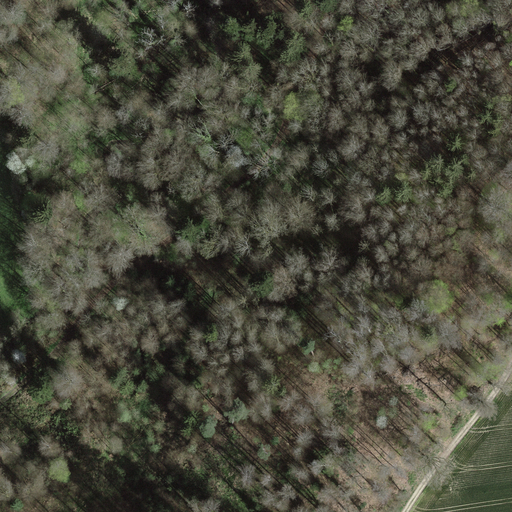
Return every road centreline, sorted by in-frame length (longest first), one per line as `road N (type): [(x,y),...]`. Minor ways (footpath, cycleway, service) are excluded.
road 1 (track): [(334,0),(277,146),(111,285),(0,402)]
road 2 (track): [(265,160),(242,270),(107,511)]
road 3 (track): [(511,363),(405,511)]
